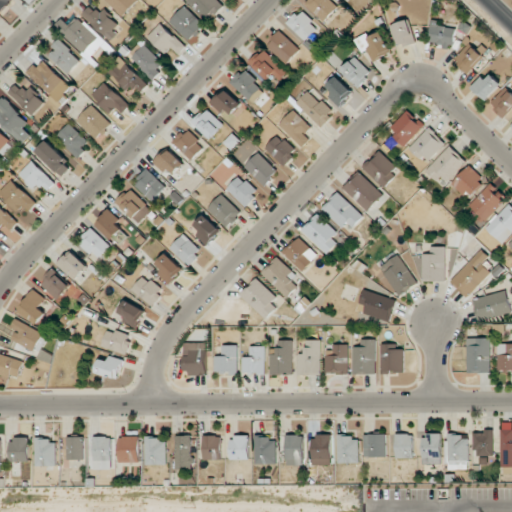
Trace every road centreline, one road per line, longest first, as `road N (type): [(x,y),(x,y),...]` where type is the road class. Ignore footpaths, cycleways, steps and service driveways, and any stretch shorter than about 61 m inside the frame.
road 1 (residential): [(152,406),(158,360),(176,323),(395,93),(413,83),(432,86),(511,164)]
road 2 (residential): [(0,406),(511,404)]
road 3 (residential): [(274,0),(0,295)]
